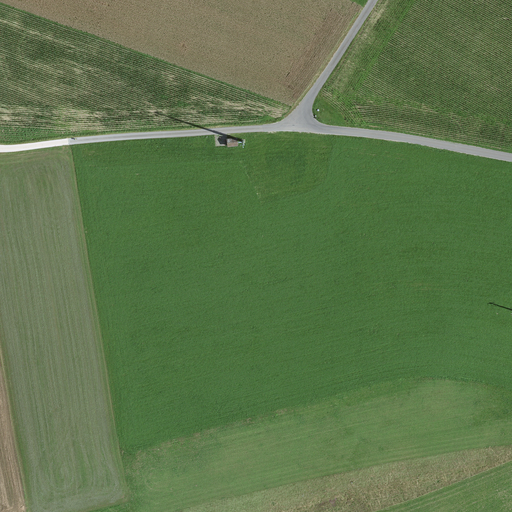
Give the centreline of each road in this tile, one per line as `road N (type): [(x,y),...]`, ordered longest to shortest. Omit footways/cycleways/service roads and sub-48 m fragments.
road 1 (unclassified): [(292,127),(69,142)]
road 2 (unclassified): [(511,157),(292,127)]
road 3 (unclassified): [(372,0),(292,127)]
